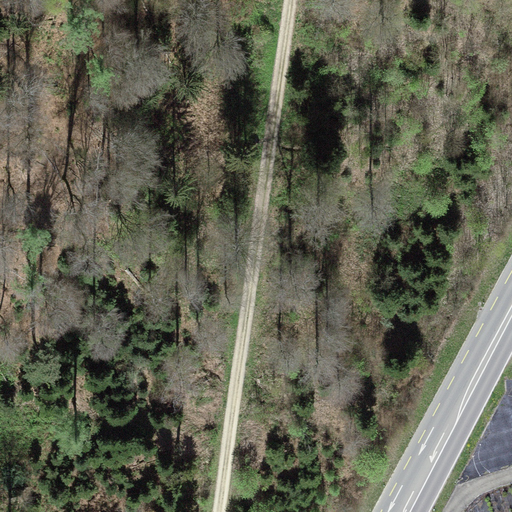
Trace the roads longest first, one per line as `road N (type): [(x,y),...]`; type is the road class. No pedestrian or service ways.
road 1 (track): [(299,0),(213,511)]
road 2 (primary): [(511,309),(404,511)]
